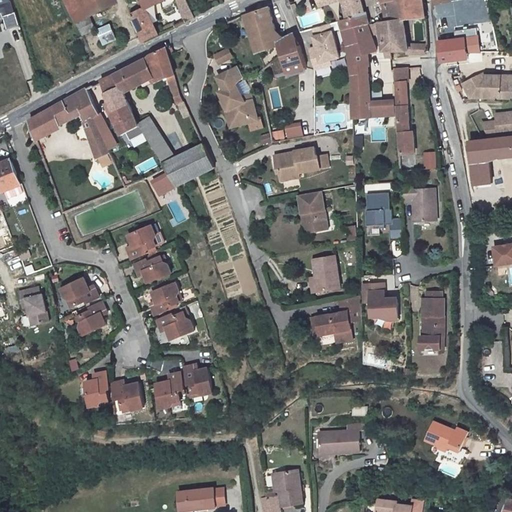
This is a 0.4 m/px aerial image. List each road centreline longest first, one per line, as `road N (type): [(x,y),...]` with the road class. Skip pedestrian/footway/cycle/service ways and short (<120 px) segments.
road 1 (residential): [(511,441),(465,390),(465,219),(428,0)]
road 2 (residential): [(143,344),(102,258),(63,250),(12,118)]
road 3 (residential): [(245,229),(192,103),(195,26)]
road 4 (tertiary): [(12,118),(195,26)]
